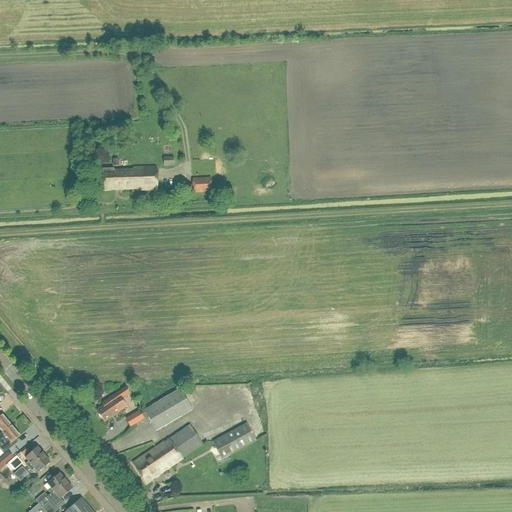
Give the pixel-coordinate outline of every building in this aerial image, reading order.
[(243,138),(243,152),(261,153),(261,138),(243,138)] [(163,166),(173,166),(173,158),(163,158),(163,166)] [(156,190),(155,167),(133,168),(133,170),(113,170),(113,169),(103,169),(103,189),(135,188),(135,190),(156,190)] [(96,410),(104,422),(125,406),(120,398),(128,392),(124,386),(101,403),(103,405),(96,410)] [(156,431),(192,410),(180,389),(143,410),(156,431)] [(134,424),(143,419),(139,412),(130,417),(134,424)] [(0,430),(2,432),(10,425),(1,414),(0,414),(0,430)] [(221,459),(256,441),(246,423),(212,441),(221,459)] [(2,432),(0,433),(0,449),(3,453),(15,443),(13,441),(19,436),(10,425),(2,432)] [(146,482),(202,444),(189,425),(146,454),(146,453),(132,463),(146,482)] [(28,468),(43,455),(36,447),(24,457),(28,462),(25,464),(28,468)] [(4,464),(12,457),(8,452),(0,458),(0,466),(0,467),(4,464)] [(43,455),(28,468),(31,472),(34,469),(37,473),(50,463),(43,455)] [(16,478),(25,470),(22,467),(13,474),(16,478)] [(25,470),(16,478),(19,481),(28,474),(25,470)] [(46,483),(47,484),(50,488),(47,490),(50,494),(65,481),(58,473),(46,483)] [(60,499),(71,489),(65,481),(50,494),(47,496),(38,503),(38,504),(41,507),(48,502),(54,509),(62,502),(60,499)] [(44,493),(35,500),(38,503),(47,496),(44,493)] [(83,511),(89,508),(80,498),(66,511),(83,511)] [(38,503),(30,510),(31,511),(35,511),(41,507),(38,504),(38,503)]
